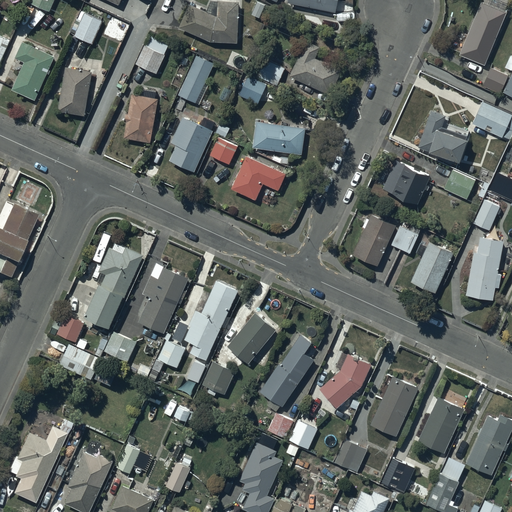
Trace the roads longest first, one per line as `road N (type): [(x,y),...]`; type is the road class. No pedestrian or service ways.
road 1 (residential): [(301,272),(394,62),(400,4)]
road 2 (residential): [(301,272),(511,368)]
road 3 (residential): [(91,179),(301,272)]
road 4 (tertiary): [(0,380),(91,179)]
